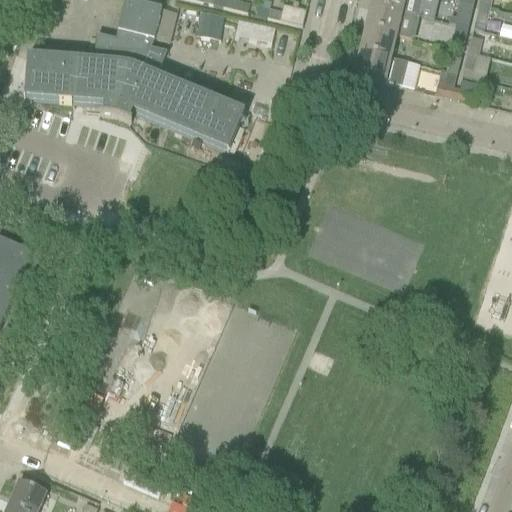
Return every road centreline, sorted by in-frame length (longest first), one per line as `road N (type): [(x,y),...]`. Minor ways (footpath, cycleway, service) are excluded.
road 1 (residential): [(511,146),(339,106),(324,91),(322,73),(337,0)]
road 2 (residential): [(154,511),(0,445)]
